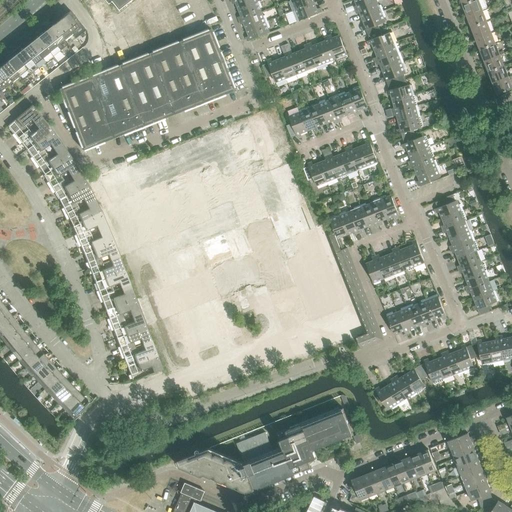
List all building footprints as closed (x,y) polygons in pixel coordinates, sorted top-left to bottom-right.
[(103,0),(106,3),(110,0),(117,9),(118,8),(121,6),(122,5),(127,1),(128,0),(103,0)] [(259,1),(258,0),(233,0),(231,1),(233,4),(237,3),(240,9),(259,1)] [(313,4),(311,0),(292,0),(295,4),(291,5),(293,11),(313,4)] [(375,3),(374,0),(356,0),(358,5),(353,7),(355,11),(375,3)] [(487,8),(484,0),(475,0),(462,5),(463,6),(461,6),(464,12),(465,11),(467,16),(482,10),(487,8)] [(260,13),(258,9),(262,7),(259,1),(240,9),(242,15),(238,17),(239,21),(260,13)] [(95,12),(101,7),(97,3),(92,8),(95,12)] [(383,11),(380,5),(377,7),(375,3),(355,11),(356,14),(361,12),(364,19),(383,11)] [(322,12),(320,8),(315,10),(313,4),(293,11),(296,17),(299,16),(301,20),(322,12)] [(487,21),(482,10),(467,16),(469,21),(467,22),(470,27),(471,27),(487,21)] [(85,30),(76,18),(70,11),(63,16),(64,18),(61,20),(71,34),(75,39),(85,30)] [(383,23),(382,18),(385,17),(383,11),(364,19),(366,25),(361,27),(363,31),(366,30),(368,35),(380,30),(378,25),(383,23)] [(267,21),(265,15),(261,16),(260,13),(239,21),(241,25),(245,23),(248,29),(267,21)] [(71,34),(61,20),(58,16),(50,23),(64,40),(71,34)] [(268,33),(266,29),(270,27),(267,21),(248,29),(250,36),(246,37),(247,41),(268,33)] [(491,33),(487,21),(471,27),(471,28),(470,28),(472,34),(473,34),(475,38),(491,33)] [(64,40),(50,23),(43,29),(57,46),(64,40)] [(57,46),(43,29),(35,34),(53,56),(60,50),(57,46)] [(226,67),(220,52),(219,52),(218,47),(219,47),(212,31),(211,32),(210,29),(207,30),(207,29),(181,39),(182,40),(180,41),(204,104),(211,101),(218,98),(225,96),(224,94),(234,90),(233,88),(234,87),(228,72),(227,72),(225,68),(226,67)] [(395,43),(391,33),(388,34),(388,33),(382,36),(380,30),(368,35),(370,40),(367,41),(369,45),(374,43),(376,50),(395,43)] [(495,44),(491,33),(475,38),(477,43),(476,44),(478,50),(479,49),(480,50),(495,44)] [(53,56),(35,34),(28,40),(45,62),(53,56)] [(348,57),(340,37),(333,40),(331,35),(328,36),(336,57),(341,55),(342,59),(348,57)] [(336,57),(328,36),(324,38),(326,43),(320,45),(327,65),(333,62),(332,59),(336,57)] [(45,62),(28,40),(20,46),(38,68),(45,62)] [(204,104),(180,41),(177,42),(177,41),(151,51),(152,52),(149,53),(173,114),(183,111),(184,112),(204,104)] [(327,65),(320,45),(313,48),(311,43),(307,44),(316,65),(320,63),(321,67),(327,65)] [(399,53),(395,43),(376,50),(379,56),(374,58),(375,62),(399,53)] [(316,65),(307,44),(304,46),(306,51),(299,53),(307,73),(313,70),(311,67),(316,65)] [(500,55),(495,44),(480,50),(479,51),(481,56),(482,56),(484,61),(500,55)] [(38,68),(20,46),(13,52),(30,74),(38,68)] [(307,73),(299,53),(293,56),(291,51),(288,52),(296,73),(300,71),(302,75),(307,73)] [(30,74),(13,52),(5,58),(19,76),(19,75),(23,80),(30,74)] [(296,73),(288,52),(284,54),(286,59),(279,61),(287,81),(293,78),(292,75),(296,73)] [(173,114),(149,53),(147,54),(147,53),(121,63),(121,64),(119,65),(144,127),(164,119),(164,118),(173,114)] [(403,63),(399,53),(375,62),(377,65),(382,64),(384,70),(403,63)] [(504,66),(500,55),(484,61),(486,66),(485,66),(487,72),(488,71),(488,72),(504,66)] [(19,76),(5,58),(0,62),(0,67),(11,82),(19,76)] [(287,81),(279,61),(273,64),(271,59),(267,60),(268,63),(263,66),(267,78),(273,76),(275,81),(280,79),(282,83),(287,81)] [(403,74),(407,72),(403,63),(384,70),(387,76),(382,78),(383,82),(386,81),(388,86),(400,82),(398,77),(404,74),(403,74)] [(144,127),(119,65),(117,66),(117,65),(91,75),(91,76),(89,77),(113,138),(123,134),(123,136),(144,127)] [(508,77),(504,66),(488,72),(489,73),(487,73),(489,79),(491,78),(493,83),(508,77)] [(11,82),(0,67),(0,83),(4,88),(11,82)] [(113,138),(89,77),(87,78),(86,76),(61,87),(61,88),(58,89),(59,92),(58,92),(65,108),(66,107),(67,112),(66,112),(72,128),(74,127),(75,132),(74,132),(80,148),(81,147),(83,150),(84,151),(104,143),(104,142),(113,138)] [(511,88),(511,86),(508,77),(493,83),(495,88),(493,89),(495,94),(497,94),(497,95),(511,88)] [(414,95),(411,86),(407,87),(407,86),(402,87),(400,82),(388,86),(389,91),(386,91),(387,96),(392,94),(394,101),(414,95)] [(367,106),(359,86),(353,89),(355,93),(350,94),(359,115),(362,113),(360,108),(367,106)] [(22,95),(29,89),(27,87),(20,92),(22,95)] [(359,115),(350,94),(346,96),(344,92),(339,94),(347,114),(353,111),(355,116),(359,115)] [(347,114),(339,94),(333,97),(334,101),(330,102),(338,123),(342,121),(340,116),(347,114)] [(417,106),(414,95),(394,101),(396,107),(391,109),(392,113),(413,107),(417,106)] [(338,123),(330,102),(326,104),(324,100),(319,102),(326,122),(333,119),(335,124),(338,123)] [(326,122),(319,102),(313,105),(314,109),(310,110),(318,130),(322,129),(320,124),(326,122)] [(17,138),(42,118),(32,105),(7,126),(17,138)] [(420,116),(418,110),(414,111),(413,107),(392,113),(393,116),(398,115),(400,122),(420,116)] [(318,130),(310,110),(306,112),(304,108),(299,110),(307,130),(313,127),(315,132),(318,130)] [(307,130),(299,110),(293,113),(294,116),(290,118),(292,124),(287,126),(291,138),(297,136),(298,139),(302,137),(300,132),(307,130)] [(423,126),(420,116),(400,122),(402,128),(397,130),(398,134),(401,133),(402,138),(415,135),(414,130),(419,128),(419,127),(423,126)] [(26,150),(53,130),(42,118),(17,138),(26,150)] [(35,162),(62,143),(53,130),(26,150),(35,162)] [(430,146),(426,136),(422,138),(422,137),(417,139),(415,135),(402,138),(404,144),(402,145),(403,149),(408,147),(411,153),(430,146)] [(378,164),(369,140),(365,141),(367,146),(360,148),(368,168),(378,164)] [(44,174),(71,156),(62,143),(35,162),(38,167),(44,174)] [(368,168),(360,148),(354,151),(352,146),(348,148),(357,168),(361,167),(363,170),(368,168)] [(434,156),(430,146),(411,153),(413,160),(408,162),(410,165),(430,157),(434,156)] [(357,168),(348,148),(345,149),(347,154),(340,156),(348,176),(354,174),(352,170),(357,168)] [(348,176),(340,156),(334,159),(332,154),(328,155),(337,176),(341,175),(343,178),(348,176)] [(337,176),(328,155),(325,157),(326,162),(320,164),(328,184),(334,182),(332,178),(337,176)] [(79,170),(71,156),(44,174),(51,187),(79,170)] [(438,166),(435,160),(432,162),(430,157),(410,165),(411,169),(416,167),(418,173),(438,166)] [(328,184),(320,164),(314,167),(312,162),(308,164),(309,166),(303,169),(308,181),(314,179),(316,184),(321,183),(322,186),(328,184)] [(438,178),(437,173),(440,172),(438,166),(418,173),(421,180),(416,182),(418,186),(438,178)] [(59,200),(88,184),(79,170),(51,187),(59,200)] [(95,199),(88,184),(59,200),(66,213),(95,199)] [(400,218),(391,197),(387,199),(386,195),(380,198),(388,217),(394,214),(396,219),(400,218)] [(463,210),(461,205),(457,206),(453,195),(447,197),(447,198),(435,203),(438,208),(435,209),(436,213),(441,211),(444,218),(463,210)] [(388,217),(380,198),(375,200),(376,204),(371,205),(379,226),(383,224),(381,220),(388,217)] [(102,213),(95,199),(66,213),(72,227),(102,213)] [(379,226),(371,205),(367,207),(365,204),(360,206),(367,225),(374,222),(376,227),(379,226)] [(367,225),(360,206),(355,208),(356,212),(351,213),(360,234),(363,232),(361,227),(367,225)] [(467,220),(465,217),(463,210),(444,218),(446,224),(441,226),(443,230),(467,220)] [(360,234),(351,213),(347,215),(346,211),(340,214),(347,233),(354,230),(355,235),(360,234)] [(109,228),(102,213),(72,227),(78,240),(109,228)] [(347,233),(340,214),(330,217),(332,221),(334,227),(337,237),(347,233)] [(471,230),(467,221),(467,220),(443,230),(444,233),(449,232),(451,238),(471,230)] [(342,250),(337,237),(334,227),(327,230),(336,252),(342,250)] [(115,242),(109,228),(78,240),(84,254),(115,242)] [(471,242),(470,238),(473,236),(471,230),(451,238),(454,244),(449,246),(451,250),(471,242)] [(424,261),(416,240),(412,242),(414,247),(407,249),(415,269),(421,266),(420,263),(424,261)] [(120,256),(115,242),(84,254),(89,268),(120,256)] [(479,251),(477,245),(473,246),(471,242),(451,250),(452,253),(457,252),(459,258),(479,251)] [(415,269),(407,249),(401,252),(399,247),(395,248),(403,269),(408,267),(409,271),(415,269)] [(349,254),(347,248),(342,250),(336,252),(338,258),(349,254)] [(403,269),(395,248),(392,250),(394,255),(387,257),(390,264),(395,277),(401,274),(400,270),(403,269)] [(479,262),(478,258),(481,256),(479,251),(459,258),(462,264),(457,266),(459,270),(473,264),(479,262)] [(351,259),(349,254),(338,258),(340,264),(351,259)] [(395,277),(390,264),(387,257),(381,260),(379,255),(375,256),(378,265),(383,277),(388,275),(389,279),(395,277)] [(125,270),(120,256),(89,268),(95,282),(125,270)] [(383,277),(378,265),(375,256),(372,258),(374,263),(367,265),(375,285),(381,282),(380,278),(383,277)] [(353,264),(351,259),(340,264),(342,269),(353,264)] [(487,270),(485,264),(481,266),(480,264),(479,262),(473,264),(459,270),(460,274),(465,272),(467,278),(487,270)] [(356,270),(353,264),(342,269),(345,274),(356,270)] [(131,285),(125,270),(95,282),(100,296),(131,285)] [(358,275),(356,270),(345,274),(347,280),(358,275)] [(488,282),(486,278),(490,276),(487,270),(467,278),(470,285),(465,286),(467,290),(488,282)] [(360,281),(358,275),(347,280),(349,286),(360,281)] [(362,287),(360,281),(349,286),(351,291),(362,287)] [(495,290),(493,284),(489,286),(488,282),(467,290),(468,294),(473,292),(475,298),(495,290)] [(136,299),(131,285),(100,296),(106,310),(136,299)] [(365,292),(362,287),(351,291),(353,297),(365,292)] [(499,301),(495,290),(475,298),(478,305),(473,306),(475,310),(477,309),(480,315),(492,310),(490,305),(499,301)] [(367,298),(365,292),(353,297),(355,302),(367,298)] [(447,318),(439,298),(435,299),(433,295),(427,298),(435,318),(441,315),(443,320),(447,318)] [(369,303),(367,298),(355,302),(358,308),(369,303)] [(435,318),(427,298),(421,300),(422,304),(418,306),(426,326),(430,325),(428,320),(435,318)] [(142,313),(136,299),(106,310),(111,324),(142,313)] [(371,308),(369,303),(358,308),(360,313),(371,308)] [(426,326),(418,306),(415,307),(413,303),(407,306),(415,326),(421,323),(423,328),(426,326)] [(415,326),(407,306),(401,308),(402,312),(398,314),(406,334),(410,333),(408,328),(415,326)] [(373,314),(371,308),(360,313),(362,318),(373,314)] [(0,325),(9,318),(4,310),(0,312),(0,325)] [(406,334),(398,314),(394,315),(393,311),(386,314),(394,334),(401,331),(403,336),(406,334)] [(147,327),(142,313),(111,324),(116,338),(147,327)] [(375,320),(373,314),(362,318),(364,324),(375,320)] [(0,336),(1,337),(15,325),(14,324),(9,318),(0,325),(0,336)] [(379,328),(375,320),(364,324),(368,333),(373,330),(379,328)] [(6,345),(21,333),(15,325),(1,337),(6,345)] [(152,341),(147,327),(116,338),(122,352),(152,341)] [(383,340),(379,328),(373,330),(378,342),(383,340)] [(378,342),(373,330),(368,333),(372,344),(378,342)] [(13,352),(27,340),(21,333),(6,345),(13,352)] [(372,344),(368,333),(362,335),(367,347),(372,344)] [(367,347),(362,335),(356,338),(360,349),(367,347)] [(503,358),(499,336),(495,337),(496,342),(489,344),(493,364),(500,362),(499,359),(503,358)] [(511,360),(511,347),(510,339),(503,341),(502,336),(499,336),(503,358),(507,357),(508,361),(511,360)] [(19,360),(33,348),(30,344),(27,340),(13,352),(19,360)] [(493,364),(489,344),(482,345),(481,340),(477,341),(478,344),(472,345),(476,358),(480,356),(482,362),(486,362),(487,365),(493,364)] [(158,355),(152,341),(122,352),(127,366),(158,355)] [(471,359),(476,358),(472,345),(466,347),(465,344),(461,346),(463,351),(457,353),(464,372),(470,370),(469,366),(473,364),(471,359)] [(26,367),(40,355),(33,348),(19,360),(26,367)] [(464,372),(457,353),(450,356),(448,351),(445,352),(452,372),(456,371),(458,375),(464,372)] [(452,372),(445,352),(441,354),(443,359),(436,361),(444,380),(450,378),(449,374),(452,372)] [(32,375),(46,362),(40,355),(26,367),(32,375)] [(163,369),(158,355),(127,366),(133,381),(163,369)] [(444,380),(436,361),(430,364),(428,359),(424,361),(425,363),(420,366),(426,377),(430,375),(432,381),(436,379),(437,383),(444,380)] [(38,382),(52,369),(47,363),(46,362),(32,375),(38,382)] [(424,384),(421,380),(426,377),(420,366),(419,366),(414,369),(413,366),(409,368),(412,373),(406,377),(417,394),(422,391),(420,387),(424,384)] [(45,389),(59,376),(52,369),(38,382),(45,389)] [(52,396),(65,383),(59,376),(45,389),(52,396)] [(417,394),(406,377),(400,380),(397,376),(394,378),(405,396),(409,394),(411,398),(417,394)] [(405,396),(394,378),(391,380),(393,384),(387,388),(398,406),(404,402),(402,398),(405,396)] [(58,403),(72,390),(65,383),(52,396),(58,403)] [(398,406),(387,388),(382,391),(379,387),(375,389),(387,408),(390,405),(393,409),(398,406)] [(65,410),(78,397),(72,390),(58,403),(65,410)] [(346,396),(343,395),(341,396),(356,435),(353,436),(356,444),(361,442),(362,442),(363,439),(346,396)] [(74,419),(88,406),(78,397),(65,410),(74,419)] [(314,450),(330,443),(353,434),(343,408),(286,431),(288,436),(280,440),(283,449),(273,453),(265,432),(236,444),(244,462),(237,464),(236,462),(229,459),(226,460),(225,457),(217,454),(214,455),(213,452),(211,451),(191,458),(190,456),(175,461),(177,465),(201,476),(201,475),(205,474),(251,494),(250,491),(255,489),(255,490),(311,468),(305,453),(312,450),(312,451),(314,450)] [(136,440),(133,432),(126,435),(129,443),(136,440)] [(471,442),(468,433),(448,441),(451,450),(471,442)] [(475,451),(471,442),(451,450),(455,459),(475,451)] [(436,470),(428,450),(420,453),(428,473),(436,470)] [(478,459),(475,451),(455,459),(458,467),(478,459)] [(428,473),(420,453),(411,456),(420,477),(428,473)] [(420,477),(411,456),(403,460),(411,480),(420,477)] [(481,467),(478,459),(458,467),(453,469),(457,477),(461,475),(481,467)] [(411,480),(403,460),(394,463),(403,483),(411,480)] [(403,483),(394,463),(386,466),(394,487),(403,483)] [(394,487),(386,466),(378,470),(386,490),(394,487)] [(485,476),(481,467),(461,475),(465,484),(485,476)] [(386,490),(378,470),(370,473),(378,493),(386,490)] [(378,493),(370,473),(361,476),(369,497),(370,496),(371,501),(378,498),(377,494),(378,493)] [(369,497),(361,476),(352,480),(356,491),(354,492),(350,500),(359,496),(360,500),(369,497)] [(488,484),(485,476),(465,484),(468,492),(488,484)] [(190,511),(196,499),(201,501),(203,496),(205,491),(185,483),(183,488),(181,492),(182,493),(173,511),(190,511)] [(492,493),(488,484),(468,492),(471,501),(478,498),(481,508),(492,499),(490,493),(492,493)] [(502,511),(506,506),(498,501),(497,502),(492,499),(481,508),(487,511),(502,511)] [(217,511),(198,503),(193,511),(217,511)]
